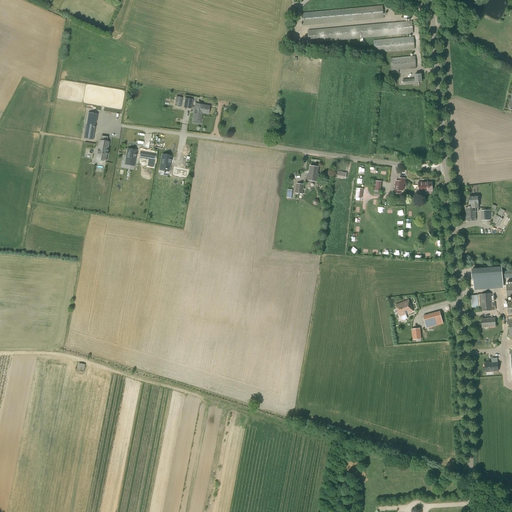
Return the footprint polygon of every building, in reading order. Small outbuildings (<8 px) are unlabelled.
[(303,26),(384,18),(383,6),(302,13),(303,26)] [(309,43),(413,34),(412,21),(308,31),(309,43)] [(375,53),(415,50),(414,37),(374,41),(375,53)] [(391,74),(398,73),(398,70),(416,69),(415,56),(390,58),(391,74)] [(403,85),(416,84),(416,82),(422,82),(421,74),(415,75),(415,79),(403,80),(403,85)] [(191,109),(193,99),(184,98),(183,107),(191,109)] [(208,114),(209,107),(195,104),(192,120),(201,121),(202,113),(208,114)] [(87,120),(96,122),(97,114),(88,113),(87,120)] [(84,139),(93,140),(95,125),(86,124),(84,139)] [(98,154),(99,154),(99,159),(98,161),(104,162),(104,160),(106,160),(106,155),(107,153),(107,152),(107,150),(105,150),(107,142),(100,141),(98,151),(98,154)] [(126,162),(134,163),(136,151),(128,149),(126,162)] [(153,166),(154,161),(155,154),(140,152),(139,158),(148,160),(147,164),(153,166)] [(169,170),(171,156),(162,155),(160,168),(169,170)] [(318,175),(319,167),(310,166),(309,173),(308,173),(307,180),(318,182),(319,175),(318,175)] [(405,183),(405,179),(400,178),(399,182),(396,181),(395,194),(400,194),(401,191),(403,191),(404,182),(405,183)] [(424,183),(423,182),(418,183),(419,192),(427,191),(427,190),(433,190),(432,183),(424,183)] [(303,194),(303,193),(304,185),(296,184),(295,193),(303,194)] [(478,208),(478,197),(469,197),(470,205),(471,205),(471,208),(465,209),(466,222),(476,221),(475,212),(479,212),(478,208)] [(501,218),(505,211),(501,208),(497,214),(498,215),(498,216),(496,215),(492,222),(499,226),(503,219),(501,218)] [(481,221),(491,220),(490,211),(481,211),(481,221)] [(511,277),(511,271),(502,272),(502,268),(472,270),(472,279),(474,279),(475,289),(503,287),(503,278),(511,277)] [(492,303),(491,293),(480,294),(481,312),(496,311),(495,303),(492,303)] [(413,312),(408,300),(395,305),(400,317),(413,312)] [(430,320),(428,315),(423,316),(427,329),(443,324),(440,311),(435,313),(436,319),(430,320)] [(482,328),(495,327),(495,318),(486,319),(486,320),(482,320),(482,328)] [(413,340),(421,339),(420,328),(412,329),(413,340)] [(83,372),(85,364),(78,363),(77,371),(83,372)] [(486,372),(498,371),(497,363),(485,364),(486,372)]
